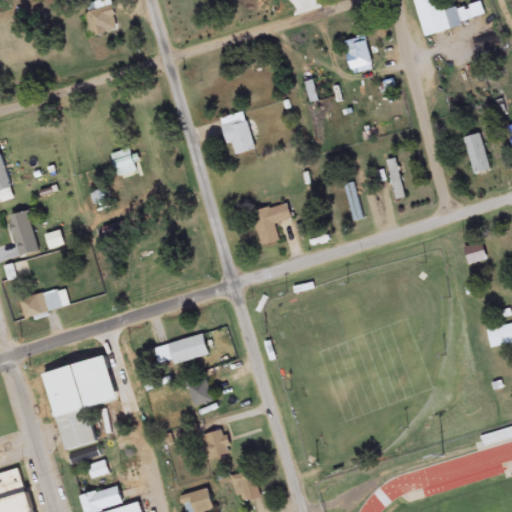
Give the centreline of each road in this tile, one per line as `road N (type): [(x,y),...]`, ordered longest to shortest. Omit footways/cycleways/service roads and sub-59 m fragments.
road 1 (residential): [(309,511),(153,0)]
road 2 (residential): [(0,367),(511,213)]
road 3 (residential): [(0,114),(380,0)]
road 4 (residential): [(401,0),(456,230)]
road 5 (residential): [(58,511),(0,313)]
